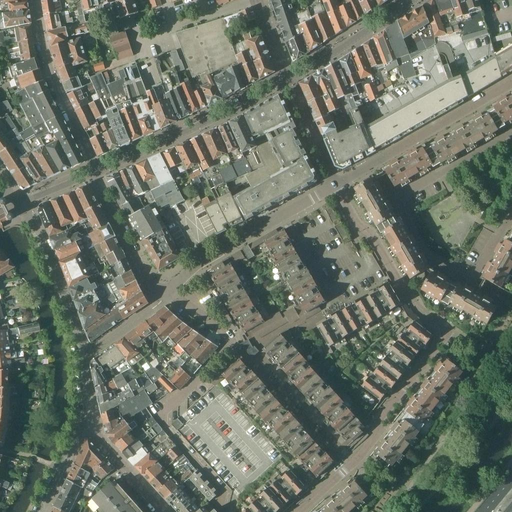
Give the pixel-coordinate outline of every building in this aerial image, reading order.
[(62,12),(59,0),(41,0),(44,15),(61,12),(62,12)] [(82,8),(84,15),(84,16),(96,13),(105,10),(116,6),(117,6),(114,0),(80,0),(81,3),(76,4),(77,10),(82,8)] [(114,0),(117,6),(116,6),(120,19),(139,13),(134,0),(114,0)] [(160,0),(149,0),(152,8),(162,5),(160,0)] [(291,2),(290,0),(270,0),(274,10),(291,2)] [(340,8),(337,0),(323,0),(336,35),(347,27),(340,8)] [(345,0),(337,0),(340,8),(347,27),(356,22),(352,13),(349,5),(348,5),(345,0)] [(356,22),(364,16),(356,0),(345,0),(348,5),(349,5),(352,13),(356,22)] [(356,0),(364,16),(379,6),(376,0),(356,0)] [(434,0),(433,0),(423,7),(434,38),(446,34),(441,19),(434,0)] [(434,0),(441,19),(446,34),(452,54),(465,50),(459,30),(449,0),(434,0)] [(463,0),(449,0),(459,30),(465,50),(478,46),(463,0)] [(463,0),(478,46),(482,60),(488,58),(483,44),(491,42),(489,35),(484,19),(480,6),(478,0),(463,0)] [(28,11),(26,1),(0,4),(0,14),(28,11)] [(286,43),(301,34),(301,33),(295,14),(291,3),(291,2),(274,10),(276,16),(277,16),(286,43)] [(334,36),(325,12),(321,3),(308,8),(308,9),(312,20),(322,44),(334,36)] [(423,7),(397,23),(411,60),(426,97),(427,100),(434,120),(459,106),(458,104),(454,97),(449,84),(435,45),(434,38),(423,7)] [(322,44),(312,20),(308,9),(295,14),(301,33),(301,34),(309,52),(322,44)] [(252,10),(231,16),(234,26),(256,19),(252,10)] [(29,24),(28,11),(0,14),(0,22),(1,29),(29,24)] [(44,15),(46,23),(70,18),(69,15),(62,17),(61,12),(44,15)] [(226,28),(234,26),(231,16),(223,19),(226,28)] [(70,19),(70,18),(46,23),(47,32),(65,28),(64,24),(73,22),(72,18),(70,19)] [(226,28),(223,19),(176,34),(193,78),(197,77),(210,71),(210,70),(212,74),(223,99),(235,93),(248,86),(236,58),(235,55),(226,28)] [(47,32),(49,40),(51,46),(51,48),(69,42),(68,38),(92,31),(90,22),(86,23),(81,24),(65,28),(47,32)] [(246,32),(259,28),(256,22),(244,26),(246,32)] [(387,30),(386,31),(399,66),(400,65),(405,79),(415,104),(423,126),(434,120),(427,100),(426,97),(411,60),(397,23),(396,23),(387,30)] [(17,42),(32,40),(32,39),(30,26),(17,28),(14,29),(16,42),(17,42)] [(126,31),(119,34),(109,37),(111,43),(128,38),(126,31)] [(386,31),(374,39),(392,85),(394,89),(402,111),(411,133),(422,127),(423,126),(415,104),(405,79),(400,65),(399,66),(386,31)] [(243,36),(249,50),(253,62),(253,63),(260,80),(274,73),(262,36),(252,40),(250,33),(243,36)] [(293,62),(309,52),(301,34),(286,43),(293,62)] [(130,44),(128,38),(111,43),(113,49),(130,44)] [(80,39),(69,42),(51,48),(58,69),(73,64),(74,66),(87,62),(80,39)] [(374,39),(361,47),(379,93),(392,85),(374,39)] [(18,48),(13,49),(10,49),(10,50),(6,51),(7,56),(33,49),(32,40),(17,42),(18,48)] [(113,49),(116,55),(132,50),(130,44),(113,49)] [(478,46),(465,50),(478,93),(489,86),(482,60),(478,46)] [(361,47),(351,54),(372,106),(379,124),(382,130),(381,130),(389,146),(399,140),(390,118),(380,97),(379,93),(361,47)] [(511,47),(496,57),(495,58),(496,59),(502,78),(511,72),(511,47)] [(20,57),(21,63),(35,58),(35,57),(33,49),(7,56),(8,60),(15,59),(15,58),(20,57)] [(116,55),(118,61),(134,56),(132,50),(116,55)] [(170,53),(173,63),(175,68),(177,73),(185,70),(181,60),(180,60),(176,50),(170,53)] [(248,86),(260,80),(253,63),(253,62),(249,50),(235,55),(236,58),(248,86)] [(465,50),(452,54),(453,55),(456,66),(461,80),(468,98),(468,99),(478,93),(465,50)] [(351,54),(338,62),(351,92),(352,94),(357,108),(364,123),(365,126),(367,131),(376,153),(378,152),(380,151),(389,146),(381,130),(382,130),(379,124),(372,106),(351,54)] [(453,55),(446,58),(448,65),(449,68),(456,66),(453,55)] [(35,58),(21,63),(7,67),(11,79),(13,78),(17,77),(39,69),(38,67),(35,58)] [(449,84),(367,131),(376,153),(378,152),(380,151),(389,146),(399,140),(411,133),(422,127),(423,126),(434,120),(459,106),(458,104),(468,98),(468,99),(478,93),(489,86),(502,78),(496,59),(461,80),(449,84)] [(106,69),(103,62),(94,65),(96,73),(106,69)] [(338,62),(324,70),(336,95),(338,100),(352,94),(351,92),(338,62)] [(63,83),(78,77),(78,76),(74,66),(73,64),(58,69),(63,83)] [(131,81),(126,83),(129,91),(128,91),(131,103),(144,137),(161,129),(147,93),(147,92),(141,77),(136,65),(126,69),(131,81)] [(185,118),(193,113),(181,85),(177,73),(175,68),(166,72),(171,88),(185,118)] [(24,89),(24,88),(43,81),(42,78),(39,69),(17,77),(13,78),(17,91),(24,89)] [(197,77),(198,80),(212,74),(210,70),(210,71),(197,77)] [(324,70),(312,76),(328,114),(342,108),(338,100),(336,95),(324,70)] [(88,80),(90,79),(90,78),(88,72),(78,76),(78,77),(63,83),(67,93),(82,87),(80,81),(87,78),(88,80)] [(161,83),(162,83),(176,121),(185,118),(171,88),(166,72),(159,75),(161,83)] [(102,73),(90,78),(90,79),(100,99),(101,102),(102,103),(105,110),(102,102),(112,98),(116,106),(116,105),(112,98),(112,97),(107,85),(106,85),(105,81),(102,73)] [(212,74),(198,80),(198,81),(209,106),(210,106),(223,99),(212,74)] [(312,76),(300,84),(302,88),(309,103),(315,120),(329,115),(328,114),(312,76)] [(107,85),(112,97),(112,98),(116,105),(118,110),(132,142),(144,137),(131,103),(128,91),(129,91),(126,83),(124,78),(110,84),(108,85),(107,85)] [(19,104),(31,127),(32,129),(44,123),(46,122),(60,116),(47,91),(43,81),(24,88),(24,89),(14,94),(19,104)] [(190,84),(192,90),(193,90),(201,110),(209,106),(198,81),(190,84)] [(147,92),(147,93),(161,129),(176,121),(162,83),(161,83),(152,87),(153,90),(147,92)] [(193,90),(192,90),(189,92),(186,84),(181,85),(193,113),(201,110),(193,90)] [(83,89),(68,94),(75,108),(89,102),(87,97),(88,96),(87,93),(85,94),(83,89)] [(394,89),(380,97),(390,118),(399,140),(411,133),(402,111),(394,89)] [(315,120),(315,121),(316,121),(316,122),(319,127),(322,134),(323,136),(325,140),(324,141),(325,143),(329,151),(332,159),(336,168),(343,170),(352,166),(351,166),(355,163),(356,164),(364,159),(368,157),(376,153),(367,131),(365,126),(364,123),(357,108),(352,94),(338,100),(342,108),(328,114),(329,115),(315,120)] [(248,114),(242,117),(266,166),(252,172),(248,173),(245,175),(253,190),(234,201),(244,222),(317,182),(317,177),(293,131),(296,129),(282,95),(260,107),(248,114)] [(511,97),(493,108),(495,110),(425,151),(423,149),(385,171),(395,187),(432,166),(434,170),(442,165),(441,164),(498,131),(498,132),(506,128),(504,124),(511,119),(511,97)] [(120,147),(110,122),(105,124),(103,119),(108,117),(105,110),(102,103),(101,102),(100,99),(89,104),(93,112),(98,123),(99,127),(100,126),(104,135),(103,135),(110,152),(120,147)] [(0,103),(0,118),(7,115),(12,112),(6,101),(0,103)] [(76,110),(80,118),(90,113),(86,105),(76,110)] [(105,110),(108,117),(110,122),(120,147),(132,142),(118,110),(116,105),(116,106),(105,110)] [(90,113),(80,118),(83,125),(85,129),(95,123),(91,113),(90,113)] [(7,115),(0,118),(0,152),(10,146),(3,136),(12,130),(15,128),(13,124),(7,115)] [(60,116),(46,122),(52,132),(56,141),(70,169),(84,164),(70,135),(60,116)] [(233,121),(229,123),(252,172),(266,166),(242,117),(233,121)] [(56,141),(52,132),(46,122),(44,123),(32,129),(43,148),(52,163),(58,174),(70,169),(56,141)] [(98,123),(95,123),(85,129),(87,132),(95,128),(98,136),(91,139),(98,157),(110,152),(103,135),(104,135),(100,126),(99,127),(98,123)] [(248,173),(252,172),(229,123),(217,129),(230,161),(234,164),(242,160),(248,173)] [(19,134),(24,142),(30,152),(46,179),(58,174),(52,163),(43,148),(32,129),(31,127),(19,134)] [(10,146),(0,152),(0,158),(11,174),(13,178),(21,191),(35,184),(25,170),(18,158),(14,153),(12,150),(16,147),(24,142),(19,134),(15,128),(12,130),(17,137),(11,140),(13,144),(10,146)] [(226,183),(245,175),(247,174),(248,173),(242,160),(234,164),(230,161),(216,129),(202,136),(220,175),(225,183),(226,183)] [(225,183),(220,175),(202,136),(188,142),(204,174),(207,181),(212,179),(216,187),(225,183)] [(24,142),(16,147),(22,156),(18,158),(25,170),(35,184),(35,185),(46,179),(30,152),(24,142)] [(188,142),(176,147),(183,163),(183,164),(186,171),(194,186),(201,183),(198,176),(204,174),(188,142)] [(186,171),(183,164),(183,163),(176,147),(161,154),(166,165),(175,182),(181,179),(180,175),(186,171)] [(157,203),(153,205),(154,208),(156,211),(159,209),(160,210),(170,205),(171,208),(185,201),(185,200),(182,195),(183,195),(180,190),(179,190),(175,182),(161,154),(148,160),(135,166),(148,190),(150,188),(154,197),(157,203)] [(135,166),(127,170),(139,196),(140,196),(145,194),(149,201),(150,201),(153,205),(157,203),(154,197),(150,188),(148,190),(135,166)] [(132,202),(140,197),(140,196),(139,196),(127,170),(119,173),(132,202)] [(118,173),(106,178),(107,179),(122,206),(123,206),(132,202),(119,173),(118,173)] [(384,233),(387,238),(411,280),(427,270),(400,223),(403,221),(399,214),(393,217),(371,179),(354,189),(381,234),(384,233)] [(225,183),(216,187),(216,188),(214,189),(219,198),(217,199),(230,228),(231,229),(244,222),(231,193),(226,183),(225,183)] [(90,185),(76,191),(88,219),(90,223),(90,222),(93,227),(95,232),(109,225),(90,185)] [(76,191),(62,197),(74,222),(76,225),(88,219),(76,191)] [(62,197),(50,201),(59,223),(46,229),(50,237),(68,230),(66,226),(74,223),(74,222),(62,197)] [(142,203),(140,197),(132,202),(123,206),(130,217),(145,208),(142,203)] [(207,197),(201,201),(204,206),(205,206),(210,203),(207,197)] [(217,234),(218,235),(226,231),(226,230),(230,228),(217,199),(210,203),(205,206),(204,206),(217,233),(217,234)] [(38,210),(46,229),(59,223),(50,202),(40,205),(38,210)] [(322,206),(323,207),(330,219),(329,219),(344,244),(351,240),(338,218),(337,217),(329,203),(328,202),(322,206)] [(156,211),(154,208),(153,205),(145,209),(145,208),(130,217),(143,241),(166,228),(156,211)] [(0,228),(1,228),(2,227),(1,224),(8,220),(9,221),(11,220),(12,217),(11,215),(10,215),(8,214),(7,214),(6,213),(5,214),(1,216),(0,216),(0,228)] [(54,248),(55,250),(83,239),(83,238),(90,235),(95,232),(92,227),(89,223),(85,225),(75,230),(74,229),(50,239),(52,243),(54,248)] [(95,246),(101,258),(121,248),(109,225),(95,232),(90,235),(96,246),(95,246)] [(181,257),(175,245),(166,228),(143,241),(142,242),(159,271),(181,257)] [(251,249),(264,242),(264,241),(278,233),(276,229),(248,245),(242,248),(248,259),(255,256),(251,249)] [(281,232),(278,233),(264,241),(264,242),(269,251),(268,251),(277,266),(297,254),(289,240),(290,240),(284,230),(282,231),(281,232)] [(511,234),(507,232),(503,239),(506,241),(484,279),(501,288),(511,268),(511,234)] [(82,253),(81,253),(88,250),(83,239),(55,250),(60,263),(80,254),(82,253)] [(101,258),(98,259),(101,265),(106,262),(108,267),(109,267),(116,264),(126,259),(121,248),(101,258)] [(231,264),(231,265),(244,257),(240,251),(222,262),(223,262),(226,267),(231,264)] [(60,263),(70,288),(91,278),(91,279),(100,274),(94,261),(92,262),(90,258),(83,261),(80,254),(60,263)] [(287,281),(292,290),(312,278),(307,268),(305,268),(297,254),(277,266),(286,281),(287,281)] [(109,267),(113,274),(110,275),(112,279),(112,280),(115,279),(125,274),(132,270),(126,259),(116,264),(109,267)] [(0,275),(13,267),(8,260),(0,264),(0,275)] [(223,262),(222,262),(212,268),(215,273),(211,276),(213,279),(216,285),(237,274),(231,265),(231,264),(226,267),(223,262)] [(112,279),(110,275),(107,271),(107,270),(100,274),(91,279),(91,278),(70,288),(75,301),(95,290),(94,290),(103,285),(109,282),(108,281),(112,279)] [(75,301),(79,314),(98,303),(114,294),(120,291),(137,281),(133,272),(132,270),(125,274),(115,279),(116,281),(114,281),(113,281),(114,282),(110,284),(109,282),(103,285),(94,290),(95,290),(75,301)] [(237,274),(216,285),(219,291),(224,299),(224,300),(229,310),(249,298),(244,289),(245,289),(237,274)] [(487,324),(495,311),(497,308),(459,286),(461,283),(453,279),(450,285),(431,274),(422,290),(449,306),(450,303),(487,324)] [(296,299),(300,305),(305,314),(319,306),(326,303),(317,288),(318,287),(312,278),(292,290),(297,298),(296,299)] [(120,291),(114,294),(121,305),(126,302),(142,291),(137,281),(120,291)] [(366,299),(378,319),(393,311),(392,310),(401,304),(392,289),(390,284),(379,290),(380,291),(366,299)] [(396,287),(392,289),(401,304),(404,309),(407,307),(396,287)] [(126,302),(121,305),(117,307),(124,319),(136,310),(148,303),(142,291),(126,302)] [(79,314),(85,329),(117,307),(121,305),(114,294),(98,303),(79,314)] [(249,298),(229,310),(235,320),(236,319),(241,328),(244,333),(251,330),(264,322),(264,321),(255,306),(255,307),(249,298)] [(363,328),(378,319),(366,299),(352,307),(351,306),(341,312),(353,332),(362,327),(363,328)] [(305,314),(300,305),(297,307),(296,306),(284,313),(290,324),(300,318),(301,321),(321,310),(319,306),(305,314)] [(158,337),(163,343),(169,337),(175,331),(184,323),(174,315),(166,306),(146,322),(158,337)] [(101,335),(124,319),(117,307),(85,329),(85,331),(86,333),(90,342),(101,335)] [(415,322),(418,317),(413,313),(410,309),(403,313),(406,318),(408,317),(409,317),(415,322)] [(256,340),(286,322),(280,312),(264,321),(264,322),(251,330),(256,340)] [(345,337),(353,332),(341,312),(332,318),(332,319),(318,327),(330,347),(345,338),(345,337)] [(422,327),(423,326),(422,325),(424,322),(418,317),(415,322),(422,327)] [(153,341),(158,337),(146,322),(135,330),(146,341),(147,341),(148,342),(152,339),(153,341)] [(396,343),(415,357),(425,344),(426,345),(430,340),(431,339),(433,336),(422,327),(415,322),(408,330),(408,329),(396,343)] [(0,342),(8,342),(7,335),(17,333),(18,333),(19,335),(39,331),(37,323),(18,327),(13,328),(8,329),(6,330),(6,331),(0,331),(0,342)] [(178,344),(192,329),(184,323),(175,331),(169,337),(172,341),(176,345),(178,344)] [(185,352),(180,357),(185,362),(190,356),(206,338),(202,336),(192,329),(178,344),(185,352)] [(146,343),(145,342),(146,341),(135,330),(125,338),(137,350),(143,346),(146,350),(147,349),(150,353),(153,351),(146,343)] [(282,369),(300,354),(289,341),(288,342),(281,334),(263,350),(271,359),(272,358),(282,369)] [(125,338),(120,341),(134,357),(138,362),(144,357),(140,353),(137,350),(125,338)] [(190,356),(201,366),(219,347),(206,338),(190,356)] [(248,339),(248,340),(245,341),(244,343),(241,345),(252,357),(259,351),(254,346),(253,347),(248,339)] [(12,341),(8,342),(0,342),(0,352),(9,352),(14,351),(12,341)] [(138,362),(134,357),(120,341),(115,345),(132,367),(138,362)] [(387,357),(380,365),(399,380),(401,377),(402,376),(406,371),(405,370),(415,357),(396,343),(386,356),(387,357)] [(102,367),(104,370),(109,367),(117,376),(122,373),(132,368),(132,367),(115,345),(92,362),(90,364),(92,373),(102,367)] [(0,352),(0,360),(18,359),(17,351),(9,352),(0,352)] [(239,353),(219,372),(223,375),(240,359),(240,360),(243,358),(239,353)] [(312,367),(300,354),(282,369),(294,382),(293,383),(301,391),(318,375),(311,368),(312,367)] [(0,360),(0,370),(5,370),(5,368),(11,367),(10,364),(17,363),(24,362),(23,359),(18,359),(0,360)] [(223,375),(224,377),(235,388),(242,395),(259,379),(252,371),(251,372),(240,360),(240,359),(223,375)] [(380,457),(379,459),(381,458),(384,461),(384,460),(392,466),(425,425),(423,423),(463,372),(448,360),(407,412),(406,411),(401,417),(404,420),(377,454),(380,457)] [(161,373),(168,380),(176,388),(177,389),(179,391),(186,383),(190,379),(191,378),(188,374),(180,367),(176,371),(169,365),(161,373)] [(182,365),(180,367),(188,374),(190,372),(182,365)] [(399,380),(380,365),(374,373),(373,372),(362,386),(381,401),(391,388),(392,389),(396,384),(397,382),(399,380)] [(5,370),(0,370),(0,388),(10,388),(14,388),(14,385),(6,385),(6,373),(19,373),(21,373),(21,367),(11,367),(5,368),(5,370)] [(96,388),(110,380),(104,370),(102,367),(92,373),(95,384),(96,388)] [(170,393),(176,388),(168,380),(155,368),(153,367),(139,377),(139,378),(132,382),(124,387),(126,391),(117,396),(117,397),(100,405),(102,415),(138,395),(145,390),(154,383),(158,380),(170,393)] [(224,377),(223,375),(219,372),(209,380),(214,386),(224,377)] [(96,388),(98,398),(119,389),(116,382),(119,380),(120,382),(125,379),(122,373),(117,376),(110,380),(96,388)] [(318,375),(301,391),(309,400),(309,399),(320,411),(338,395),(326,382),(325,383),(318,375)] [(260,416),(277,400),(267,389),(268,388),(259,379),(242,395),(249,403),(248,404),(260,416)] [(154,383),(145,390),(148,395),(148,396),(158,388),(154,383)] [(126,391),(124,387),(121,388),(119,389),(98,398),(100,405),(117,397),(117,396),(126,391)] [(10,390),(10,388),(0,388),(0,398),(8,399),(8,395),(9,395),(9,394),(8,393),(9,390),(10,390)] [(125,421),(131,417),(141,411),(146,408),(153,404),(148,396),(148,395),(145,390),(138,395),(102,415),(106,435),(125,421)] [(349,408),(338,395),(320,411),(331,423),(330,424),(338,432),(355,416),(349,409),(349,408)] [(0,408),(7,410),(8,406),(8,405),(8,401),(8,399),(0,398),(0,408)] [(277,400),(260,416),(272,429),(280,436),(297,420),(289,412),(288,412),(277,400)] [(355,416),(338,432),(345,441),(349,437),(353,441),(363,432),(359,428),(363,425),(355,416)] [(125,421),(106,435),(115,444),(130,432),(130,433),(138,426),(131,417),(125,421)] [(148,420),(153,427),(157,424),(158,423),(153,418),(150,419),(148,420)] [(178,418),(171,424),(177,431),(183,425),(178,418)] [(297,420),(280,436),(287,444),(286,445),(298,458),(315,442),(304,430),(305,429),(297,420)] [(158,435),(163,431),(163,430),(158,423),(157,424),(153,427),(146,432),(122,452),(128,459),(130,457),(144,446),(141,442),(150,434),(154,438),(158,435)] [(115,444),(122,452),(146,432),(143,428),(141,429),(133,436),(130,433),(130,432),(115,444)] [(135,466),(143,475),(158,461),(168,453),(176,446),(169,437),(168,437),(164,441),(159,446),(151,453),(150,453),(135,466)] [(80,455),(75,465),(90,474),(93,476),(108,461),(106,459),(89,440),(87,440),(80,455)] [(315,442),(298,458),(309,470),(310,470),(317,478),(335,462),(327,453),(326,454),(315,442)] [(147,449),(144,446),(130,457),(128,459),(135,466),(150,453),(151,453),(159,446),(155,443),(149,448),(149,447),(147,449)] [(176,446),(168,453),(174,460),(176,459),(182,453),(176,446)] [(190,462),(182,453),(176,459),(179,463),(180,468),(181,470),(182,469),(190,462)] [(115,469),(108,461),(93,476),(95,477),(97,475),(100,478),(98,480),(100,481),(102,479),(115,469)] [(165,469),(158,461),(143,475),(150,483),(164,469),(165,469)] [(158,491),(165,499),(183,484),(189,479),(198,471),(190,462),(182,469),(186,473),(176,482),(173,478),(158,491)] [(75,465),(71,473),(87,482),(89,478),(88,477),(90,474),(75,465)] [(150,483),(158,491),(173,478),(164,469),(150,483)] [(198,470),(198,471),(189,479),(197,487),(206,479),(198,470)] [(269,488),(285,505),(296,495),(297,495),(306,488),(290,470),(282,477),(282,476),(269,488)] [(86,484),(87,482),(71,473),(67,480),(83,488),(85,484),(86,484)] [(0,486),(10,491),(13,485),(0,479),(0,486)] [(197,487),(203,494),(212,486),(206,479),(197,487)] [(67,480),(60,494),(75,501),(79,493),(89,497),(92,493),(83,488),(67,480)] [(349,511),(368,496),(355,481),(322,511),(320,508),(315,511),(349,511)] [(142,511),(119,484),(118,485),(115,488),(111,483),(93,499),(94,499),(90,503),(96,511),(142,511)] [(185,487),(183,484),(165,499),(174,508),(188,495),(183,489),(185,487)] [(212,486),(203,494),(210,502),(219,493),(212,486)] [(277,511),(285,505),(269,488),(256,500),(257,501),(247,509),(249,511),(277,511)] [(60,494),(53,508),(63,511),(75,511),(71,510),(75,501),(60,494)] [(192,499),(188,495),(174,508),(177,511),(182,511),(194,502),(197,500),(194,497),(192,499)] [(199,507),(194,502),(182,511),(197,511),(203,507),(201,505),(199,507)] [(213,511),(215,510),(208,503),(203,507),(197,511),(213,511)]
